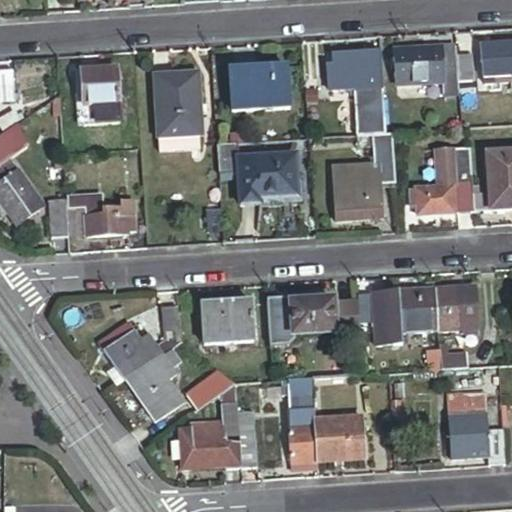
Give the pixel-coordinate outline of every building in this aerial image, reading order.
[(511,40),(478,43),(481,84),(508,82),(508,75),(511,74),(511,40)] [(456,56),(455,45),(394,49),(396,87),(444,84),(444,91),(458,90),(458,82),(456,56)] [(384,132),(379,50),(331,53),(333,70),(326,70),(327,88),(352,87),(355,134),(356,134),(376,133),(384,132)] [(470,55),(456,56),(458,82),(472,81),(470,55)] [(229,114),(288,111),(286,68),(227,71),(229,114)] [(80,73),(82,107),(92,106),(117,104),(114,70),(80,73)] [(0,72),(0,101),(12,101),(9,72),(0,72)] [(150,77),(155,147),(188,145),(185,102),(196,101),(195,74),(150,77)] [(117,104),(92,106),(94,123),(118,121),(117,104)] [(18,120),(10,109),(0,115),(0,128),(2,131),(18,120)] [(0,137),(0,148),(3,154),(24,140),(16,127),(0,137)] [(393,177),(390,132),(384,132),(376,133),(377,143),(379,175),(379,178),(393,177)] [(376,133),(356,134),(356,145),(377,143),(376,133)] [(235,158),(234,142),(214,143),(217,178),(236,176),(238,203),(257,202),(256,197),(293,195),(290,154),(235,158)] [(470,172),(468,145),(433,147),(435,185),(451,183),(450,174),(470,172)] [(472,208),(472,209),(488,208),(488,201),(507,200),(507,207),(511,206),(511,150),(484,152),(487,191),(471,192),(472,208)] [(140,181),(139,161),(124,162),(125,182),(140,181)] [(0,208),(7,218),(11,224),(37,205),(6,162),(0,167),(0,208)] [(471,192),(470,172),(450,174),(451,183),(435,185),(408,187),(409,204),(415,203),(416,212),(472,208),(471,192)] [(379,178),(379,175),(332,178),(335,218),(381,215),(379,178)] [(98,193),(66,195),(66,198),(68,234),(125,231),(125,229),(132,229),(131,201),(98,203),(98,193)] [(66,198),(46,199),(48,235),(68,234),(66,198)] [(507,200),(488,201),(488,208),(507,207),(507,200)] [(206,230),(220,229),(219,208),(204,208),(206,230)] [(435,330),(478,327),(475,285),(433,288),(435,330)] [(435,330),(433,288),(372,291),(375,345),(402,343),(402,332),(435,330)] [(360,339),(357,298),(331,300),(331,298),(289,301),(284,297),(265,298),(267,344),(291,342),(290,333),(333,330),(334,340),(360,339)] [(204,341),(254,337),(251,299),(201,302),(204,341)] [(178,340),(175,305),(159,307),(162,344),(147,347),(154,357),(164,350),(178,340)] [(92,348),(97,355),(126,334),(121,327),(92,348)] [(117,383),(154,357),(147,347),(140,337),(132,343),(126,334),(97,355),(117,383)] [(445,342),(436,343),(438,368),(466,366),(465,351),(446,352),(445,342)] [(436,368),(435,344),(422,344),(424,369),(436,368)] [(154,357),(117,383),(146,424),(182,398),(164,372),(175,365),(164,350),(154,357)] [(197,407),(234,382),(218,370),(186,392),(197,407)] [(313,417),(310,377),(283,379),(284,391),(289,390),(291,409),(287,410),(288,422),(291,460),(315,458),(313,417)] [(247,381),(248,404),(260,403),(258,380),(247,381)] [(235,405),(248,404),(247,381),(234,382),(234,391),(235,405)] [(482,388),(446,391),(449,425),(451,457),(476,455),(487,454),(487,461),(502,460),(500,425),(485,426),(482,388)] [(235,405),(234,391),(221,392),(222,410),(236,409),(235,405)] [(401,396),(388,397),(392,459),(405,458),(401,396)] [(251,434),(248,404),(235,405),(236,409),(237,430),(240,463),(256,462),(254,434),(251,434)] [(359,414),(313,417),(315,458),(345,456),(362,455),(359,414)] [(240,463),(237,430),(222,431),(222,421),(178,424),(181,466),(194,465),(194,464),(215,463),(224,462),(225,469),(240,468),(240,463)]
